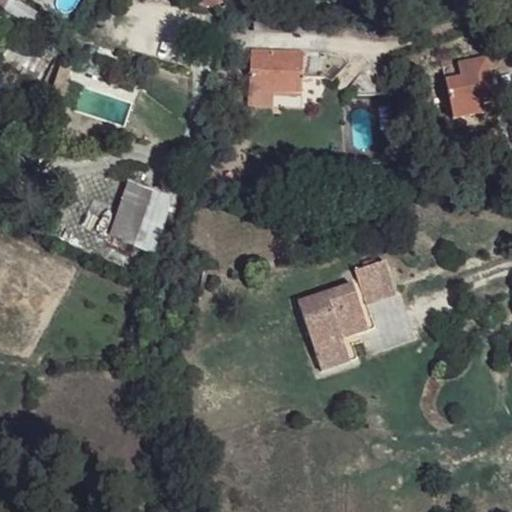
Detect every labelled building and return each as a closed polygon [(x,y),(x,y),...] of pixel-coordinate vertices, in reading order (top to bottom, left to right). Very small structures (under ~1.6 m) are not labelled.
[(0,0),(0,6),(4,9),(9,0),(0,0)] [(225,10),(226,4),(226,0),(193,0),(193,5),(225,10)] [(277,13),(247,11),(246,26),(276,28),(277,13)] [(5,63),(40,81),(49,63),(15,45),(5,63)] [(325,53),(251,50),(250,91),(274,92),(302,94),(303,76),(324,77),(325,53)] [(457,65),(458,70),(487,64),(486,59),(457,65)] [(62,64),(57,77),(67,81),(71,68),(62,64)] [(443,72),(452,120),(484,114),(482,106),(494,104),(487,64),(458,70),(443,72)] [(49,102),(61,106),(69,82),(67,81),(57,77),(49,102)] [(274,92),(250,91),(249,106),(273,107),(274,92)] [(110,239),(155,254),(175,198),(130,183),(110,239)] [(385,262),(355,272),(367,305),(397,295),(385,262)] [(299,303),(317,357),(345,348),(342,339),(340,333),(366,324),(353,285),(299,303)] [(366,324),(340,333),(342,339),(368,331),(366,324)] [(345,348),(317,357),(321,372),(349,362),(345,348)]
